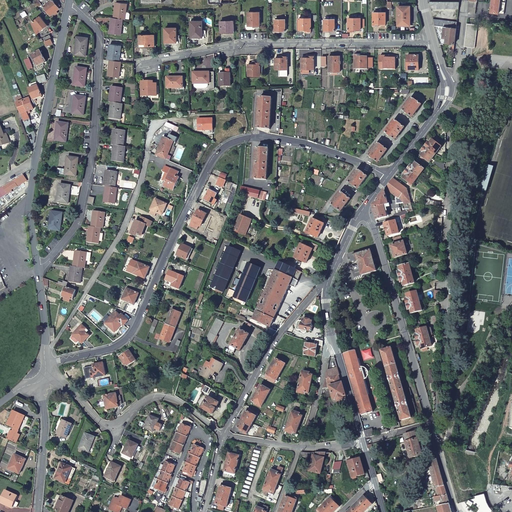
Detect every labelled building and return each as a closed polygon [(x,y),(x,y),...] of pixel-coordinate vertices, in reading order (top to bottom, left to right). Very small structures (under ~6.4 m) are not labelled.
[(51,0),(44,6),(50,14),(53,12),(54,13),(56,11),(56,10),(59,7),(57,4),(58,3),(57,2),(56,3),(53,0),(51,0)] [(469,0),(468,12),(475,13),(476,0),(469,0)] [(504,0),(491,0),(489,12),(502,15),(504,0)] [(123,20),(125,20),(127,4),(116,3),(114,18),(123,20)] [(398,7),(398,26),(410,26),(410,7),(398,7)] [(373,13),(373,25),(386,25),(386,12),(373,13)] [(248,13),(248,26),(259,26),(259,13),(248,13)] [(40,15),(34,20),(41,29),(47,25),(42,18),(43,17),(42,17),(41,17),(40,15)] [(114,18),(112,18),(110,34),(121,36),(123,20),(114,18)] [(349,18),(349,31),(362,31),(362,18),(349,18)] [(433,18),(434,25),(456,27),(457,20),(433,18)] [(275,19),(275,32),(286,31),(285,19),(275,19)] [(299,19),(299,32),(312,32),(311,19),(299,19)] [(326,19),(325,31),(336,31),(336,19),(326,19)] [(192,21),(192,37),(206,37),(206,30),(203,30),(203,21),(192,21)] [(221,21),(221,31),(234,31),(234,21),(221,21)] [(477,24),(466,23),(464,46),(474,47),(477,24)] [(456,27),(434,25),(439,42),(452,43),(454,44),(456,27)] [(166,28),(166,42),(181,42),(181,37),(178,37),(178,28),(166,28)] [(52,39),(50,35),(44,39),(50,47),(55,43),(52,39)] [(140,35),(141,47),(156,46),(156,35),(140,35)] [(77,36),(74,54),(86,56),(88,38),(77,36)] [(111,44),(109,60),(111,60),(119,62),(122,46),(111,44)] [(42,52),(43,51),(42,49),(33,53),(30,55),(31,58),(33,57),(34,60),(32,61),(34,65),(46,60),(42,52)] [(380,55),(380,69),(396,69),(396,55),(380,55)] [(408,55),(408,70),(419,70),(418,55),(408,55)] [(302,59),(302,70),(314,70),(314,57),(304,56),(304,59),(302,59)] [(329,56),(329,72),(332,73),(332,75),(338,74),(338,72),(341,72),(340,56),(329,56)] [(356,56),(356,69),(368,69),(368,68),(368,56),(356,56)] [(276,57),(276,70),(288,70),(288,57),(276,57)] [(33,67),(29,58),(24,60),(28,68),(33,67)] [(120,78),(122,62),(119,62),(111,60),(108,76),(120,78)] [(249,76),(262,76),(261,64),(254,64),(254,65),(248,65),(249,76)] [(74,85),(85,86),(87,68),(76,67),(74,85)] [(209,90),(215,89),(214,71),(193,72),(193,82),(209,82),(209,90)] [(36,76),(39,83),(47,79),(45,73),(36,76)] [(220,73),(220,85),(231,85),(231,73),(220,73)] [(167,77),(168,87),(184,87),(183,77),(167,77)] [(143,82),(144,96),(158,96),(158,81),(143,82)] [(28,88),(33,99),(42,95),(38,84),(28,88)] [(112,87),(110,102),(112,103),(121,104),(123,88),(112,87)] [(73,113),(84,114),(86,96),(76,95),(73,113)] [(23,101),(21,96),(19,97),(15,98),(17,103),(20,112),(21,113),(23,120),(30,118),(28,113),(23,101)] [(403,110),(413,117),(423,104),(413,97),(403,110)] [(29,98),(23,101),(28,113),(30,112),(29,110),(33,108),(29,98)] [(258,129),(270,130),(272,99),(260,98),(258,129)] [(121,120),(123,104),(121,104),(112,103),(110,119),(121,120)] [(214,117),(199,117),(200,128),(214,128),(214,117)] [(386,133),(395,140),(405,127),(395,120),(386,133)] [(58,122),(55,139),(66,141),(69,123),(58,122)] [(0,145),(9,142),(6,133),(4,134),(0,124),(0,145)] [(114,129),(111,145),(114,145),(122,147),(125,130),(114,129)] [(426,146),(436,154),(442,146),(444,142),(438,137),(435,141),(433,140),(431,143),(429,142),(426,146)] [(167,141),(164,140),(156,156),(166,160),(175,142),(168,139),(167,141)] [(369,155),(378,163),(388,150),(378,143),(369,155)] [(123,163),(125,147),(122,147),(114,145),(111,161),(123,163)] [(430,161),(436,154),(426,146),(423,150),(425,152),(422,155),(430,161)] [(257,148),(254,179),(267,180),(269,149),(257,148)] [(65,173),(76,175),(79,157),(68,155),(65,173)] [(409,169),(419,177),(424,169),(416,163),(414,166),(412,165),(409,169)] [(493,166),(485,164),(478,188),(487,190),(493,166)] [(348,182),(358,189),(368,177),(358,169),(348,182)] [(413,185),(419,177),(409,169),(405,173),(407,175),(404,178),(413,185)] [(106,170),(103,185),(106,186),(115,187),(117,171),(106,170)] [(178,177),(179,173),(172,170),(164,186),(174,190),(174,191),(180,178),(178,177)] [(23,175),(1,187),(6,195),(11,191),(11,190),(26,181),(23,175)] [(226,178),(220,175),(216,182),(223,185),(226,178)] [(396,203),(411,203),(406,188),(394,178),(386,188),(397,196),(395,197),(396,203)] [(56,201),(67,203),(70,185),(59,183),(56,201)] [(115,203),(117,188),(115,187),(106,186),(103,202),(115,203)] [(204,198),(212,202),(218,191),(210,186),(204,198)] [(239,194),(265,201),(267,193),(242,186),(241,186),(239,194)] [(388,203),(384,190),(373,205),(377,219),(388,216),(385,205),(388,203)] [(332,205),(341,212),(350,199),(341,192),(332,205)] [(151,210),(162,216),(167,205),(156,199),(151,210)] [(309,216),(310,212),(302,210),(286,206),(285,210),(301,214),(309,216)] [(196,215),(190,226),(197,229),(198,225),(199,226),(206,213),(198,209),(195,215),(196,215)] [(100,227),(103,227),(105,212),(94,210),(91,226),(100,227)] [(48,229),(59,230),(62,213),(51,211),(48,229)] [(246,225),(249,226),(251,220),(241,216),(239,221),(238,221),(233,230),(242,234),(246,225)] [(306,233),(318,238),(324,225),(319,222),(320,221),(322,222),(323,220),(315,216),(306,233)] [(146,225),(150,227),(152,222),(141,217),(139,223),(136,221),(131,234),(136,237),(137,236),(142,239),(144,234),(143,233),(146,225)] [(397,223),(396,218),(385,222),(389,235),(400,232),(399,228),(400,228),(398,223),(397,223)] [(91,226),(89,225),(87,242),(98,243),(98,239),(100,240),(101,238),(102,232),(100,231),(100,227),(91,226)] [(391,245),(395,257),(407,254),(404,241),(391,245)] [(318,245),(312,243),(309,248),(305,246),(306,244),(302,242),(295,258),(306,263),(312,250),(315,251),(318,245)] [(178,256),(187,259),(192,248),(183,244),(178,256)] [(241,251),(229,245),(210,287),(222,292),(241,251)] [(82,267),(84,267),(86,252),(75,250),(73,265),(82,267)] [(358,263),(362,275),(377,271),(375,265),(372,266),(369,257),(372,256),(370,250),(351,256),(353,262),(355,261),(356,263),(358,263)] [(128,271),(133,273),(138,262),(132,260),(128,271)] [(150,267),(138,262),(133,273),(145,278),(150,267)] [(249,262),(233,297),(245,303),(261,267),(249,262)] [(300,277),(303,273),(295,269),(286,265),(280,262),(278,266),(276,270),(299,281),(300,277)] [(397,272),(398,277),(412,272),(409,264),(398,267),(399,271),(397,272)] [(73,265),(71,265),(69,282),(80,283),(82,267),(73,265)] [(276,270),(257,309),(274,318),(290,284),(296,287),(299,281),(276,270)] [(403,286),(415,282),(412,272),(398,277),(400,282),(402,282),(403,286)] [(180,289),(185,276),(178,273),(173,286),(180,289)] [(65,286),(61,294),(72,299),(75,290),(65,286)] [(134,304),(138,293),(127,288),(122,299),(134,304)] [(405,299),(406,304),(420,300),(417,291),(406,294),(407,298),(405,299)] [(288,311),(281,321),(285,323),(300,304),(295,300),(291,305),(288,311)] [(420,300),(406,304),(408,310),(410,309),(411,313),(423,310),(420,300)] [(274,318),(257,309),(256,311),(252,318),(270,326),(274,318)] [(177,327),(183,313),(176,310),(174,313),(172,311),(167,323),(177,327)] [(104,323),(105,323),(115,332),(122,324),(123,325),(128,320),(121,314),(120,315),(115,311),(104,323)] [(206,339),(211,341),(213,343),(224,322),(216,319),(206,339)] [(311,332),(313,322),(303,320),(302,323),(299,322),(297,323),(296,329),(297,331),(300,332),(301,333),(303,333),(304,333),(305,333),(306,331),(311,332)] [(171,342),(177,327),(167,323),(162,335),(165,336),(164,339),(171,342)] [(78,340),(81,343),(88,335),(85,332),(87,330),(81,325),(72,335),(73,335),(78,340)] [(428,328),(428,327),(416,330),(417,334),(415,335),(416,340),(430,336),(430,335),(428,328)] [(231,345),(241,351),(250,334),(240,328),(231,345)] [(266,334),(272,337),(277,332),(269,328),(266,334)] [(438,334),(430,336),(433,346),(434,348),(438,345),(438,334)] [(433,346),(430,336),(416,340),(418,345),(420,344),(422,349),(433,346)] [(305,343),(304,355),(315,357),(317,345),(305,343)] [(391,346),(381,349),(401,420),(411,417),(391,346)] [(355,349),(343,353),(361,415),(372,412),(363,379),(365,378),(367,376),(368,373),(368,370),(366,368),(364,367),(362,366),(360,366),(355,349)] [(129,350),(120,357),(123,362),(126,360),(127,362),(129,365),(136,359),(129,350)] [(205,363),(200,374),(208,379),(210,374),(213,370),(215,371),(219,373),(223,364),(213,359),(211,363),(209,365),(205,363)] [(266,375),(276,381),(285,364),(275,359),(266,375)] [(83,368),(85,379),(105,374),(102,362),(91,365),(92,366),(83,368)] [(342,397),(345,396),(341,384),(340,384),(338,376),(339,375),(337,367),(326,371),(325,377),(323,389),(330,387),(334,399),(336,399),(336,400),(339,401),(341,400),(342,398),(342,397)] [(429,381),(436,381),(437,368),(429,367),(429,381)] [(297,391),(308,394),(312,375),(301,372),(297,391)] [(252,401),(263,407),(273,388),(265,384),(264,387),(261,385),(252,401)] [(211,388),(206,385),(202,391),(203,392),(208,394),(211,388)] [(103,396),(106,407),(113,405),(113,408),(118,407),(118,405),(122,404),(120,396),(116,397),(115,393),(103,396)] [(202,407),(213,414),(219,403),(208,396),(202,407)] [(14,428),(10,437),(17,440),(22,431),(19,429),(27,413),(15,408),(8,421),(15,424),(13,428),(14,428)] [(237,428),(248,434),(259,415),(248,409),(237,428)] [(291,413),(285,431),(290,432),(290,434),(292,435),(293,433),(296,434),(302,416),(299,415),(299,414),(297,413),(297,415),(291,413)] [(143,427),(153,431),(154,428),(159,430),(161,425),(157,423),(158,419),(148,415),(143,427)] [(58,433),(67,437),(73,425),(64,421),(58,433)] [(181,423),(170,450),(172,451),(172,453),(178,456),(191,425),(188,424),(188,425),(184,424),(181,423)] [(371,428),(363,431),(365,438),(374,435),(371,428)] [(415,432),(404,435),(407,442),(406,443),(411,458),(423,455),(418,439),(417,439),(415,432)] [(78,449),(89,452),(95,437),(85,434),(78,449)] [(121,453),(131,458),(137,445),(127,440),(121,453)] [(191,476),(192,474),(194,470),(203,449),(193,445),(183,471),(188,473),(188,475),(191,476)] [(9,465),(20,470),(27,456),(16,451),(9,465)] [(228,453),(224,472),(228,472),(227,475),(234,476),(240,453),(233,451),(232,454),(228,453)] [(321,473),(326,452),(318,452),(317,456),(314,455),(311,471),(321,474),(321,473)] [(360,458),(348,462),(353,478),(365,475),(360,458)] [(447,495),(436,459),(425,469),(427,471),(430,470),(435,485),(436,485),(439,496),(447,495)] [(163,493),(164,491),(165,488),(175,463),(168,460),(167,462),(165,462),(154,487),(159,490),(159,491),(163,493)] [(55,479),(64,483),(71,468),(61,463),(58,470),(59,470),(55,479)] [(104,477),(114,481),(120,467),(110,463),(104,477)] [(455,464),(453,465),(446,467),(450,478),(455,477),(453,469),(456,468),(455,464)] [(276,473),(271,471),(264,489),(269,491),(269,492),(274,494),(282,474),(284,469),(278,467),(277,472),(276,473)] [(169,504),(178,508),(189,482),(188,482),(189,481),(185,479),(184,480),(180,478),(169,504)] [(472,499),(468,484),(463,485),(468,500),(472,499)] [(463,485),(453,488),(458,504),(464,501),(468,500),(463,485)] [(224,506),(227,507),(229,499),(232,489),(221,486),(220,486),(220,488),(218,494),(218,496),(216,504),(219,505),(224,506)] [(2,500),(14,506),(19,494),(8,488),(2,500)] [(114,497),(111,504),(122,508),(122,507),(128,509),(131,499),(121,495),(119,499),(114,497)] [(443,505),(449,504),(447,495),(439,496),(433,497),(434,501),(441,500),(443,505)] [(54,511),(57,511),(68,511),(73,501),(60,496),(54,511)] [(285,496),(279,511),(292,511),(297,501),(285,496)] [(372,506),(363,497),(348,511),(362,511),(365,510),(366,511),(372,506)] [(318,511),(319,511),(334,511),(340,507),(331,499),(318,511)]
